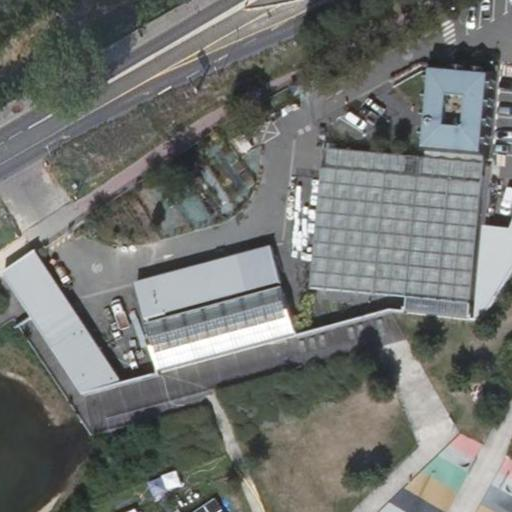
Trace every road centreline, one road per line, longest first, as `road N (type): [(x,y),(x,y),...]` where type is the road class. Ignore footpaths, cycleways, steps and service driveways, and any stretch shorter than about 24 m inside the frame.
road 1 (primary): [(234,0),(55,109),(29,136)]
road 2 (primary): [(242,26),(29,136)]
